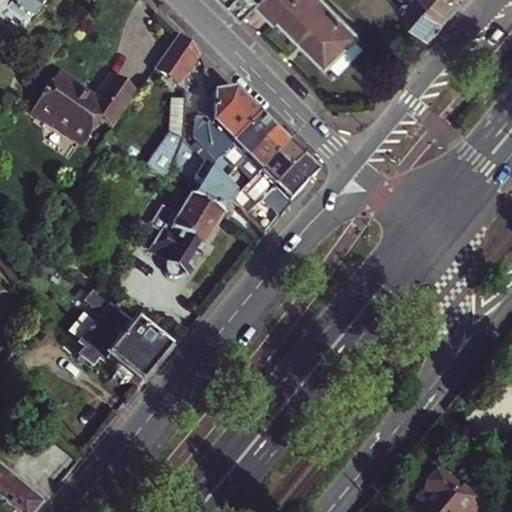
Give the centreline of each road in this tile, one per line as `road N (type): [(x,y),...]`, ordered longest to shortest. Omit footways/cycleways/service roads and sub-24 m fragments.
road 1 (primary): [(418,222),(177,511)]
road 2 (primary): [(217,511),(437,245)]
road 3 (secondary): [(240,304),(71,511)]
road 4 (tertiary): [(355,478),(447,343),(452,282),(437,245)]
road 5 (tertiary): [(355,478),(511,300)]
road 6 (secondary): [(185,0),(353,164)]
road 7 (secondary): [(494,0),(353,164)]
road 8 (secondary): [(384,193),(320,227),(240,304)]
road 9 (secondary): [(353,164),(240,304)]
